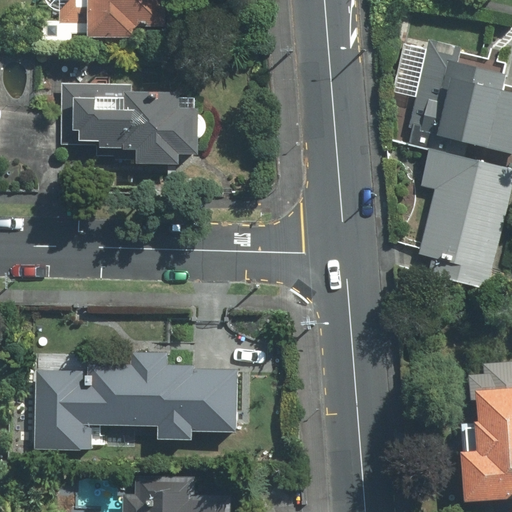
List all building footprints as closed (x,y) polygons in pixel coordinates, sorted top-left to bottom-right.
[(62,0),(60,24),(94,27),(93,40),(143,45),(145,28),(156,29),(158,0),(62,0)] [(493,294),(511,219),(511,91),(508,90),(511,76),(459,62),(461,55),(406,41),(397,78),(423,85),(407,147),(431,153),(423,186),(438,190),(421,257),(433,260),(429,277),(493,294)] [(136,85),(63,82),(60,151),(139,155),(138,168),(184,170),(184,156),(202,157),(205,96),(136,93),(136,85)] [(89,390),(53,389),(52,457),(84,457),(84,426),(158,427),(158,439),(193,440),(194,365),(168,365),(168,353),(131,353),(131,365),(89,365),(89,390)] [(511,502),(511,361),(485,363),(486,379),(472,380),(473,406),(479,406),(481,454),(466,454),(468,504),(511,502)] [(133,496),(121,495),(120,511),(230,511),(231,498),(193,498),(193,477),(133,477),(133,496)]
